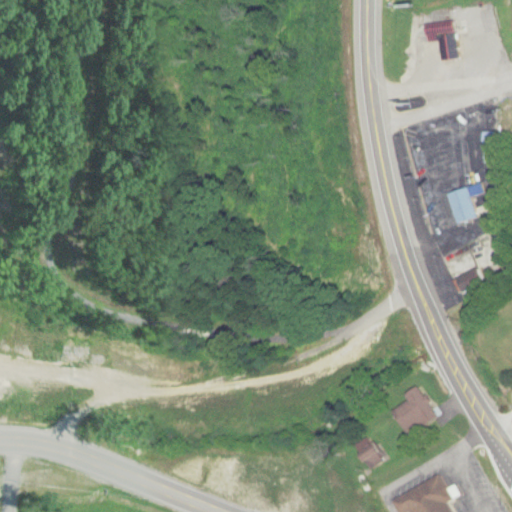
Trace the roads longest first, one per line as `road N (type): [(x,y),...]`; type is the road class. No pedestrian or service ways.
road 1 (residential): [(420,288),(342,332),(270,341),(122,319),(69,291),(50,252),(71,183),(74,93),(90,0)]
road 2 (primary): [(511,459),(465,383),(402,239),(378,133),(369,0)]
road 3 (residential): [(0,438),(71,448),(231,511)]
